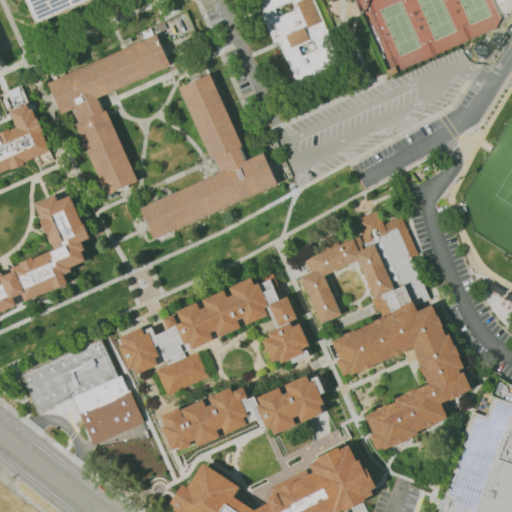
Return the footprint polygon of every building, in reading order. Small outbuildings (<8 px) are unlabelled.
[(88,0),(37,23),(26,0),(88,0)] [(253,0),(311,0),(329,40),(332,38),(343,64),(295,85),(276,41),(272,43),(253,0)] [(48,82),(157,35),(159,40),(161,39),(172,65),(97,97),(103,109),(107,108),(138,179),(106,193),(82,132),(81,133),(76,123),(78,122),(72,109),(61,114),(48,82)] [(139,208),(153,239),(277,183),(263,152),(248,159),(209,74),(179,87),(211,159),(213,158),(219,172),(139,208)] [(0,135),(1,135),(1,132),(15,125),(9,110),(28,101),(36,115),(49,149),(23,161),(0,171),(0,275),(3,276),(16,272),(19,264),(27,258),(37,256),(55,250),(40,218),(34,203),(56,194),(58,200),(70,195),(90,237),(81,241),(85,249),(81,252),(85,260),(70,266),(72,270),(65,274),(69,283),(48,291),(31,298),(13,306),(0,311),(0,135)] [(430,297),(411,256),(418,253),(401,215),(384,223),(377,209),(357,218),(363,232),(311,255),(311,256),(305,258),(310,270),(301,275),(322,322),(342,312),(324,273),(358,258),(375,295),(371,297),(377,310),(379,309),(381,315),(375,318),(376,319),(333,338),(341,356),(338,357),(344,373),(351,370),(352,373),(412,348),(428,382),(405,392),(406,393),(394,398),(396,401),(387,405),(387,404),(376,409),(377,410),(365,415),(372,432),(369,433),(376,449),(382,447),(383,449),(418,433),(417,431),(426,427),(427,428),(435,425),(434,423),(447,417),(441,403),(450,399),(472,389),(462,368),(465,367),(449,332),(446,333),(431,304),(418,311),(414,303),(430,297)] [(268,303),(262,306),(266,314),(246,323),(243,318),(238,320),(241,326),(219,336),(216,329),(208,332),(211,340),(191,349),(189,343),(183,346),(187,355),(198,350),(208,373),(166,392),(156,369),(167,364),(163,355),(154,358),(158,366),(136,376),(134,370),(129,372),(119,350),(123,348),(119,340),(140,330),(142,335),(146,334),(144,329),(152,326),(156,335),(174,326),(180,324),(175,313),(194,304),(197,311),(204,308),(200,300),(221,291),(224,298),(231,295),(228,288),(250,279),(253,286),(262,282),(260,278),(275,272),(307,345),(301,348),(303,354),(281,364),(279,359),(271,362),(262,342),(268,339),(266,334),(279,328),(268,303)] [(19,371),(99,335),(118,377),(121,376),(128,391),(130,390),(145,422),(93,445),(79,413),(80,412),(73,397),(67,400),(38,413),(19,371)] [(161,417),(199,400),(203,409),(212,405),(208,396),(227,387),(231,396),(238,393),(237,390),(242,388),(247,400),(251,398),(256,409),(262,406),(258,399),(279,390),(281,396),(288,393),(285,386),(306,377),(309,383),(312,381),(322,403),(318,405),(321,412),(300,421),(297,414),(292,416),(295,424),(274,434),(271,427),(260,432),(255,421),(254,422),(249,424),(245,415),(243,416),(247,425),(224,435),(221,427),(214,430),(218,438),(197,447),(194,441),(189,443),(190,447),(180,452),(178,446),(170,449),(161,428),(165,426),(161,417)] [(511,511),(511,386),(496,377),(490,395),(492,397),(485,416),(471,412),(462,435),(466,437),(439,511),(511,511)] [(78,413),(82,424),(70,429),(66,420),(66,419),(74,415),(78,413)] [(187,511),(170,500),(182,483),(185,479),(192,484),(208,460),(242,484),(239,495),(257,507),(273,500),(270,493),(281,488),(279,484),(298,475),(299,477),(316,469),(311,460),(319,456),(318,452),(342,441),(345,446),(353,442),(360,457),(363,456),(372,473),(376,472),(385,491),(378,494),(379,498),(370,500),(370,504),(354,511),(350,509),(344,511),(342,511),(341,511),(339,511),(187,511)]
